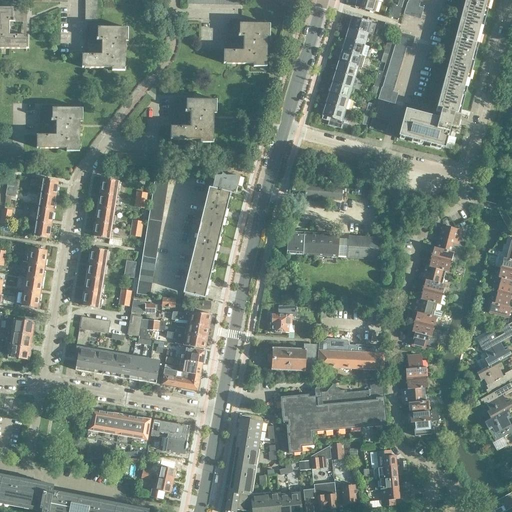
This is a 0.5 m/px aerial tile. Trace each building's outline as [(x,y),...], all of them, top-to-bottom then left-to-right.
[(376,2),(369,0),(357,0),(356,8),(373,13),(376,2)] [(488,11),(490,0),(464,0),(464,5),(488,11)] [(403,15),(409,17),(412,6),(407,4),(403,15)] [(483,29),(488,11),(464,5),(459,23),(483,29)] [(398,19),(402,8),(397,7),(394,6),(391,17),(398,19)] [(418,7),(412,6),(409,17),(414,19),(418,7)] [(418,7),(414,19),(420,20),(423,9),(419,8),(418,7)] [(0,49),(29,50),(29,36),(10,36),(10,23),(24,23),(24,9),(0,9),(0,49)] [(349,30),(367,35),(371,24),(353,19),(349,30)] [(385,23),(384,29),(395,32),(397,26),(385,23)] [(478,47),(483,29),(459,23),(454,41),(478,47)] [(244,51),(224,51),(224,65),(254,65),(254,68),(267,68),(268,39),(271,39),(271,25),(231,24),(231,37),(244,38),(244,51)] [(126,72),(126,42),(129,42),(129,29),(89,28),(88,41),(103,41),(103,55),(83,55),(83,69),(112,69),(112,72),(126,72)] [(367,35),(349,30),(346,41),(364,46),(367,35)] [(400,46),(404,34),(398,32),(395,44),(396,44),(400,46)] [(404,34),(400,46),(406,47),(409,36),(404,34)] [(415,38),(409,36),(406,47),(407,48),(412,49),(415,38)] [(364,46),(346,41),(343,52),(361,57),(364,46)] [(473,65),(478,47),(454,41),(449,58),(473,65)] [(407,48),(406,47),(400,46),(396,44),(394,50),(405,53),(407,48)] [(392,56),(403,59),(405,53),(394,50),(392,56)] [(361,57),(343,52),(339,62),(357,68),(361,57)] [(391,61),(402,64),(403,59),(392,56),(391,61)] [(449,58),(445,76),(469,83),(473,65),(449,58)] [(389,67),(400,70),(402,64),(391,61),(389,67)] [(357,68),(339,62),(336,73),(354,78),(357,68)] [(387,72),(398,75),(400,70),(389,67),(387,72)] [(386,78),(397,81),(398,75),(387,72),(386,78)] [(354,78),(336,73),(333,84),(351,89),(354,78)] [(445,76),(440,94),(464,101),(469,83),(445,76)] [(384,83),(395,86),(397,81),(386,78),(384,83)] [(393,92),(395,86),(384,83),(382,89),(387,90),(393,92)] [(333,84),(329,95),(348,100),(351,89),(333,84)] [(378,100),(384,102),(387,90),(382,89),(381,88),(378,100)] [(387,90),(384,102),(389,104),(393,92),(387,90)] [(393,92),(389,104),(395,105),(399,94),(393,92)] [(464,101),(440,94),(435,112),(441,114),(459,119),(464,101)] [(344,111),(348,100),(329,95),(326,106),(344,111)] [(190,128),(171,127),(171,141),(200,142),(200,144),(213,144),(214,115),(217,115),(217,101),(177,101),(176,114),(190,115),(190,128)] [(341,122),(344,111),(326,106),(322,120),(330,122),(331,119),(341,122)] [(56,136),(37,136),(37,150),(67,150),(67,152),(80,152),(81,122),(83,122),(83,109),(43,109),(42,123),(57,123),(56,136)] [(457,127),(459,119),(441,114),(439,119),(406,110),(398,137),(445,149),(448,137),(451,126),(457,127)] [(375,131),(378,119),(373,117),(369,129),(375,131)] [(380,132),(384,121),(378,119),(375,131),(380,132)] [(390,122),(384,121),(380,132),(386,134),(390,122)] [(448,137),(445,149),(453,151),(456,139),(448,137)] [(215,176),(212,188),(231,193),(236,194),(240,176),(227,176),(223,173),(222,176),(215,176)] [(155,176),(154,183),(168,185),(169,179),(155,176)] [(104,179),(101,193),(117,196),(119,182),(104,179)] [(40,194),(56,196),(58,182),(43,180),(40,194)] [(7,189),(18,190),(19,183),(9,181),(7,189)] [(168,185),(154,183),(153,189),(167,191),(168,185)] [(342,201),(343,189),(306,185),(305,197),(342,201)] [(231,193),(212,188),(209,188),(200,223),(222,228),(231,193)] [(17,198),(18,190),(7,189),(6,197),(17,198)] [(167,191),(153,189),(152,195),(166,197),(167,191)] [(137,192),(136,199),(147,201),(148,193),(137,192)] [(99,208),(115,210),(117,196),(101,193),(99,208)] [(38,208),(53,211),(56,196),(40,194),(38,208)] [(166,197),(152,195),(151,201),(165,204),(166,197)] [(147,201),(136,199),(135,207),(146,209),(147,201)] [(165,204),(151,201),(150,208),(164,210),(165,204)] [(53,211),(38,208),(36,223),(51,225),(53,211)] [(115,210),(99,208),(97,222),(112,224),(115,210)] [(164,210),(150,208),(149,214),(164,216),(164,210)] [(1,217),(11,219),(13,211),(2,209),(1,217)] [(164,216),(149,214),(148,220),(163,222),(164,216)] [(0,224),(10,226),(11,219),(1,217),(0,222),(0,224)] [(133,220),(132,228),(143,229),(144,222),(133,220)] [(163,222),(148,220),(147,226),(162,228),(163,222)] [(112,224),(97,222),(94,236),(110,239),(112,224)] [(49,239),(51,225),(36,223),(33,237),(49,239)] [(214,263),(222,228),(200,223),(192,258),(214,263)] [(162,228),(147,226),(146,232),(161,235),(162,228)] [(434,248),(432,257),(451,262),(454,253),(451,252),(454,240),(459,241),(462,231),(443,226),(437,248),(434,248)] [(143,229),(132,228),(130,236),(141,238),(143,229)] [(161,235),(146,232),(145,238),(160,241),(161,235)] [(349,239),(339,239),(339,235),(304,233),(288,232),(287,255),(378,260),(379,238),(350,236),(349,239)] [(501,268),(511,270),(511,237),(511,238),(506,259),(498,257),(496,267),(501,268)] [(160,241),(145,238),(145,245),(159,247),(160,241)] [(159,247),(145,245),(144,251),(158,253),(159,247)] [(92,248),(90,263),(106,265),(108,251),(92,248)] [(31,249),(29,263),(44,266),(47,251),(31,249)] [(158,253),(144,251),(143,257),(157,259),(158,253)] [(157,259),(143,257),(142,263),(156,265),(157,259)] [(451,262),(432,257),(429,266),(423,264),(421,272),(444,278),(446,272),(448,272),(451,262)] [(207,291),(214,263),(192,258),(185,286),(184,293),(206,298),(207,291)] [(44,266),(29,263),(26,278),(42,280),(44,266)] [(103,280),(106,265),(90,263),(88,277),(103,280)] [(156,265),(142,263),(141,269),(155,272),(156,265)] [(498,291),(511,295),(511,293),(511,270),(501,268),(498,278),(501,279),(498,291)] [(155,272),(141,269),(140,275),(154,278),(155,272)] [(426,281),(423,290),(443,295),(445,285),(443,285),(444,278),(421,272),(419,279),(426,281)] [(154,278),(140,275),(139,282),(153,284),(154,278)] [(101,294),(103,280),(88,277),(85,292),(101,294)] [(26,278),(24,292),(40,294),(42,280),(26,278)] [(153,284),(139,282),(138,288),(152,290),(153,284)] [(152,290),(138,288),(137,294),(151,297),(152,290)] [(122,290),(120,297),(131,299),(133,291),(122,290)] [(443,295),(423,290),(421,299),(415,297),(413,305),(436,311),(438,304),(440,305),(443,295)] [(508,307),(511,295),(498,291),(494,304),(492,303),(489,313),(508,319),(511,308),(508,307)] [(40,294),(24,292),(22,306),(37,309),(40,294)] [(101,294),(85,292),(83,306),(99,309),(101,294)] [(131,299),(120,297),(119,305),(130,307),(131,299)] [(162,298),(162,307),(175,308),(175,299),(164,298),(162,298)] [(133,300),(132,307),(131,313),(143,315),(145,302),(133,300)] [(417,314),(414,323),(434,328),(439,312),(436,311),(413,305),(411,312),(417,314)] [(279,307),(279,315),(271,315),(270,324),(271,324),(270,332),(288,333),(289,325),(291,325),(292,316),(296,316),(296,306),(279,307)] [(187,324),(209,326),(211,314),(192,313),(191,314),(172,311),(171,319),(188,321),(187,324)] [(131,316),(130,326),(141,327),(142,320),(142,318),(131,316)] [(81,317),(79,330),(108,335),(110,322),(81,317)] [(14,329),(13,333),(32,336),(34,323),(14,320),(13,329),(14,329)] [(141,327),(140,329),(147,330),(148,330),(159,331),(164,332),(165,323),(160,322),(149,321),(142,320),(141,327)] [(434,328),(414,323),(412,332),(415,333),(411,346),(426,350),(429,337),(432,338),(434,328)] [(209,326),(187,324),(186,328),(176,327),(175,333),(207,337),(209,326)] [(501,343),(511,336),(511,331),(508,324),(501,328),(504,333),(496,338),(493,332),(477,341),(484,352),(485,352),(488,358),(485,359),(488,366),(511,354),(508,349),(505,351),(501,343)] [(130,326),(128,335),(129,335),(139,337),(140,329),(141,327),(130,326)] [(139,337),(139,339),(145,340),(151,341),(152,339),(150,339),(147,330),(140,329),(139,337)] [(11,345),(30,348),(32,336),(13,333),(11,345)] [(207,337),(175,333),(170,333),(170,334),(165,333),(165,338),(174,339),(183,341),(183,346),(204,349),(207,337)] [(347,341),(327,340),(325,342),(321,342),(320,343),(319,367),(383,370),(384,348),(363,347),(363,346),(356,346),(349,346),(350,344),(347,341)] [(30,348),(11,345),(10,351),(9,350),(8,359),(18,360),(18,359),(28,360),(30,348)] [(305,350),(298,350),(298,349),(297,349),(297,350),(290,349),(290,348),(289,348),(289,349),(282,349),(282,348),(280,348),(280,349),(273,349),(274,348),(272,348),(272,349),(273,349),(272,355),(269,355),(267,355),(267,356),(268,356),(268,362),(267,362),(267,363),(268,363),(272,363),(272,369),(271,369),(271,370),(272,370),(279,370),(279,371),(280,371),(280,370),(287,370),(287,372),(288,372),(288,371),(296,371),(296,372),(297,372),(297,371),(304,371),(304,372),(315,372),(316,346),(305,346),(305,350)] [(93,374),(97,354),(77,350),(77,348),(77,347),(76,347),(75,356),(74,359),(77,359),(75,371),(93,374)] [(177,359),(181,360),(202,364),(203,359),(205,359),(206,351),(204,351),(186,348),(179,347),(177,359)] [(111,377),(115,357),(97,354),(93,374),(111,377)] [(511,354),(488,366),(477,373),(481,380),(484,379),(488,385),(486,385),(488,389),(486,390),(488,392),(511,378),(511,369),(505,373),(506,375),(503,376),(499,368),(502,366),(499,361),(511,355),(511,354)] [(406,370),(407,379),(427,378),(426,368),(423,368),(421,355),(408,357),(409,370),(406,370)] [(129,380),(132,360),(115,357),(111,377),(129,380)] [(138,381),(141,361),(132,360),(129,380),(138,381)] [(180,364),(179,370),(180,371),(180,372),(182,372),(182,375),(200,378),(202,364),(181,360),(180,364)] [(147,383),(150,363),(141,361),(138,381),(147,383)] [(159,364),(150,363),(147,383),(156,384),(159,364)] [(164,370),(162,386),(171,387),(175,388),(177,371),(178,368),(173,366),(172,366),(165,365),(164,370)] [(177,371),(175,388),(179,389),(186,390),(197,392),(200,378),(182,375),(182,372),(180,372),(177,371)] [(427,378),(407,379),(408,389),(401,390),(402,397),(425,395),(425,388),(428,388),(427,378)] [(289,454),(302,453),(302,447),(314,446),(313,433),(387,426),(383,382),(371,383),(371,391),(348,393),(347,391),(342,391),(334,385),(328,393),(323,393),(322,389),(319,386),(316,390),(316,395),(310,396),(310,395),(282,397),(284,422),(287,422),(289,454)] [(487,412),(491,419),(511,407),(511,404),(510,401),(507,403),(503,395),(505,394),(506,395),(511,391),(511,384),(511,383),(480,400),(482,402),(484,401),(486,405),(487,404),(490,410),(487,412)] [(409,404),(410,414),(430,412),(429,401),(426,401),(425,395),(402,397),(403,405),(409,404)] [(511,407),(491,419),(485,422),(489,430),(492,428),(495,434),(494,434),(496,438),(494,439),(496,441),(511,432),(511,424),(511,425),(507,417),(510,416),(507,410),(511,407)] [(92,410),(87,439),(101,441),(106,412),(92,410)] [(430,412),(410,414),(411,424),(414,423),(415,437),(432,435),(431,423),(438,422),(437,411),(430,412)] [(106,412),(101,441),(116,444),(121,415),(106,412)] [(121,415),(116,444),(131,446),(136,417),(121,415)] [(239,429),(260,432),(261,422),(250,421),(250,417),(242,416),(241,419),(239,429)] [(136,417),(131,446),(146,449),(151,420),(136,417)] [(166,423),(154,421),(151,436),(165,438),(165,433),(166,423)] [(166,423),(165,433),(165,438),(186,442),(190,427),(166,423)] [(260,432),(239,429),(237,438),(258,441),(260,432)] [(184,455),(186,442),(165,438),(162,451),(184,455)] [(258,441),(237,438),(236,447),(257,450),(258,441)] [(342,443),(333,444),(334,460),(343,459),(342,443)] [(330,446),(311,457),(312,469),(327,468),(326,460),(331,459),(330,446)] [(233,465),(254,469),(257,450),(236,447),(233,465)] [(379,469),(397,467),(396,456),(393,456),(392,451),(378,452),(379,469)] [(160,466),(157,478),(172,482),(175,470),(173,469),(175,463),(161,460),(160,466)] [(311,461),(301,462),(302,471),(312,470),(311,461)] [(251,486),(254,469),(233,465),(230,483),(253,487),(254,486),(251,486)] [(380,480),(398,478),(397,467),(379,469),(380,480)] [(0,501),(10,503),(15,481),(0,478),(0,501)] [(151,489),(149,497),(162,500),(164,492),(169,494),(172,482),(157,478),(154,490),(151,489)] [(381,490),(399,489),(398,478),(380,480),(381,490)] [(334,485),(337,510),(338,510),(337,504),(347,503),(348,504),(357,504),(355,486),(347,487),(347,485),(335,480),(335,483),(334,484),(334,485)] [(27,507),(31,485),(15,481),(10,503),(27,507)] [(262,511),(261,497),(252,498),(253,487),(230,483),(225,511),(235,511),(236,511),(243,511),(262,511)] [(337,510),(334,485),(334,484),(323,485),(326,511),(337,510)] [(47,488),(31,485),(27,507),(43,510),(46,493),(47,488)] [(314,490),(315,511),(318,511),(326,511),(323,485),(314,486),(314,490)] [(381,490),(383,507),(396,506),(396,500),(400,500),(399,489),(381,490)] [(305,511),(315,511),(314,490),(303,491),(305,511)] [(43,511),(60,511),(64,496),(46,493),(43,510),(43,511)] [(301,511),(300,494),(288,495),(289,511),(301,511)] [(280,511),(279,495),(270,496),(271,511),(280,511)] [(289,511),(288,495),(280,496),(280,495),(279,495),(280,511),(289,511)] [(78,511),(81,499),(64,496),(60,511),(78,511)] [(271,511),(270,496),(261,497),(262,511),(271,511)] [(95,511),(98,503),(81,499),(78,511),(95,511)] [(113,511),(115,506),(98,503),(95,511),(113,511)]
